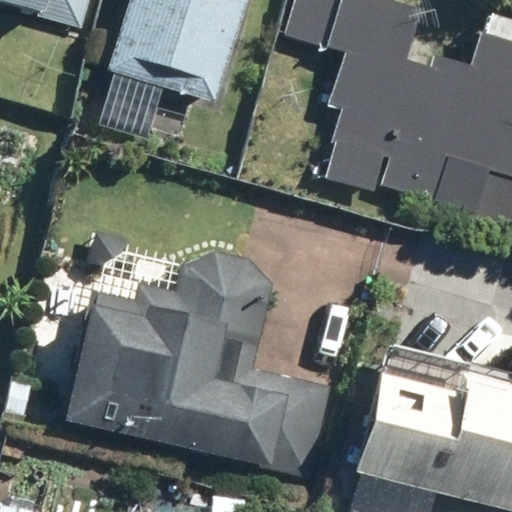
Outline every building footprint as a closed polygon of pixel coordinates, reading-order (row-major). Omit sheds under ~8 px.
[(0,0),(0,16),(78,36),(86,0),(0,0)] [(245,0),(126,0),(102,81),(134,90),(132,96),(166,106),(168,100),(212,113),(245,0)] [(293,0),(281,44),(339,60),(324,114),(339,118),(320,186),(371,200),(373,194),(472,221),(467,236),(511,248),(511,31),(484,24),(478,45),(473,43),(464,77),(427,67),(425,75),(402,69),(416,17),(352,0),(293,0)] [(86,302),(56,434),(264,481),(265,476),(307,485),(328,393),(249,376),(269,292),(245,267),(211,260),(178,272),(173,300),(133,292),(130,310),(86,302)] [(452,408),(374,389),(367,419),(352,481),(482,511),(511,511),(511,392),(459,379),(452,408)] [(149,503),(148,511),(235,511),(235,504),(149,503)]
